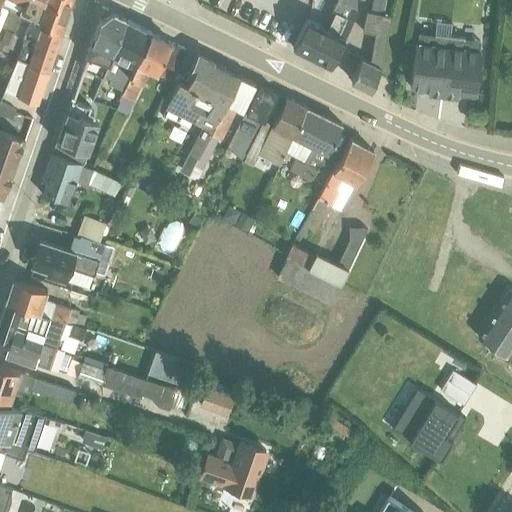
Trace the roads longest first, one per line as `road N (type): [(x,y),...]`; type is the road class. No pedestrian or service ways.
road 1 (residential): [(511,168),(424,142),(131,0)]
road 2 (residential): [(0,265),(92,0)]
